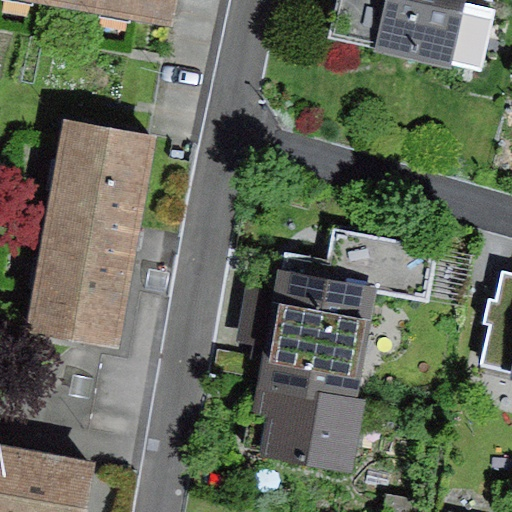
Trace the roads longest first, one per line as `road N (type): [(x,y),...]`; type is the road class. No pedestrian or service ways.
road 1 (residential): [(161,511),(231,145)]
road 2 (residential): [(231,145),(511,217)]
road 3 (residential): [(231,145),(261,0)]
